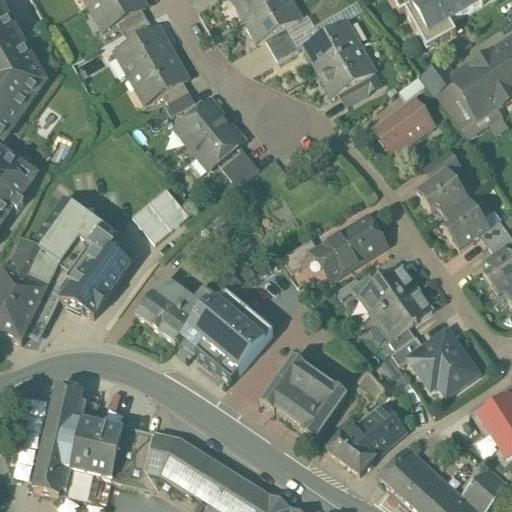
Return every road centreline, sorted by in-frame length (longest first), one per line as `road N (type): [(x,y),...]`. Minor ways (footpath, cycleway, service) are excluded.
road 1 (residential): [(508,368),(335,143),(284,124),(227,84),(171,0)]
road 2 (secondary): [(0,394),(56,369),(120,367),(344,511)]
